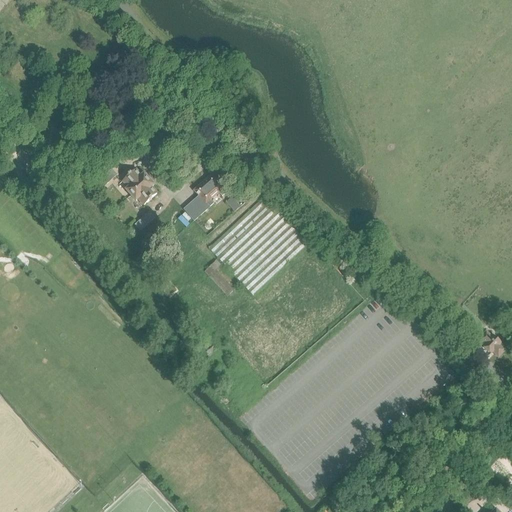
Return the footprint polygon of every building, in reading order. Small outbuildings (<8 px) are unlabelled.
[(42,167),(47,162),(24,135),(19,140),(42,167)] [(117,176),(111,170),(97,183),(102,189),(117,176)] [(131,196),(149,180),(144,175),(142,177),(136,170),(122,182),(128,189),(126,191),(131,196)] [(184,210),(194,222),(214,204),(211,200),(218,193),(222,197),(227,193),(220,185),(222,183),(218,178),(216,180),(212,176),(194,192),(199,197),(184,210)] [(138,200),(144,207),(158,195),(151,188),(154,186),(149,180),(131,196),(136,202),(138,200)] [(240,207),(249,200),(245,195),(236,203),(232,198),(227,202),(235,212),(240,207)] [(308,245),(264,197),(209,249),(253,296),(308,245)] [(129,203),(124,199),(120,203),(124,207),(129,203)] [(140,232),(155,219),(149,213),(135,226),(140,232)] [(227,297),(239,286),(216,261),(204,272),(227,297)] [(170,299),(178,292),(168,280),(159,288),(170,299)] [(501,328),(506,321),(503,318),(504,317),(503,315),(500,313),(493,319),(497,323),(501,328)] [(500,346),(501,344),(493,336),(492,338),(487,334),(485,334),(480,339),(480,341),(485,345),(482,348),(490,355),(493,353),(497,357),(499,357),(504,353),(504,350),(500,346)] [(207,344),(188,359),(197,370),(216,355),(207,344)] [(232,420),(237,416),(230,408),(225,412),(232,420)]
